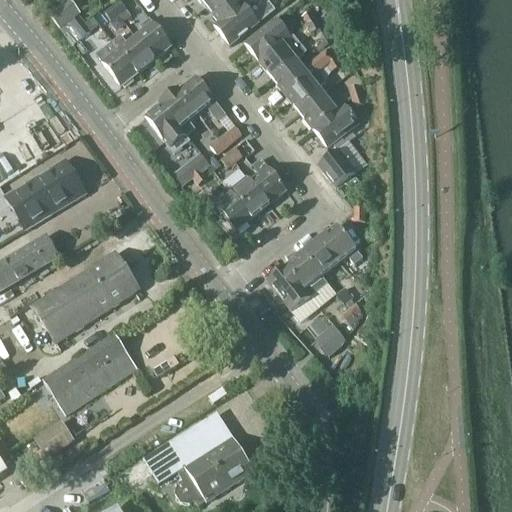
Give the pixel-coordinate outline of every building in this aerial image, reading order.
[(197,0),(206,10),(218,0),(197,0)] [(218,0),(206,10),(218,26),(243,7),(237,0),(218,0)] [(120,4),(112,10),(118,19),(126,13),(120,4)] [(218,26),(213,30),(229,50),(275,14),(269,6),(252,19),(243,7),(218,26)] [(81,17),(73,7),(56,18),(64,28),(69,24),(77,18),(78,17),(79,18),(81,17)] [(110,24),(118,19),(112,10),(104,15),(110,24)] [(301,20),(306,28),(316,23),(311,15),(301,20)] [(76,33),(84,26),(77,18),(69,24),(76,33)] [(171,50),(149,22),(132,35),(155,63),(171,50)] [(276,22),(244,48),(258,65),(290,39),(276,22)] [(320,31),(316,23),(306,28),(311,37),(313,35),(320,31)] [(60,31),(73,47),(81,41),(76,33),(69,24),(64,28),(60,31)] [(84,26),(76,33),(81,41),(90,34),(84,26)] [(137,77),(155,63),(132,35),(115,49),(137,77)] [(290,39),(258,65),(271,81),(295,62),(286,50),(294,44),(290,39)] [(115,49),(99,62),(102,66),(101,66),(120,90),(137,77),(115,49)] [(322,58),(323,58),(327,66),(336,61),(332,52),(322,58)] [(271,81),(286,100),(327,66),(323,58),(311,68),(313,70),(306,75),(295,62),(271,81)] [(341,69),(336,61),(327,66),(332,74),(341,69)] [(331,91),(318,74),(286,100),(299,116),(323,97),(331,91)] [(196,81),(179,94),(198,118),(207,110),(218,125),(226,118),(196,81)] [(348,91),(351,100),(361,96),(358,87),(348,91)] [(179,94),(177,91),(159,106),(161,108),(186,139),(195,132),(189,125),(198,118),(179,94)] [(361,96),(351,100),(354,109),(364,106),(361,96)] [(334,110),(323,97),(299,116),(313,133),(344,108),(342,104),(334,110)] [(145,121),(170,153),(186,139),(161,108),(145,121)] [(359,126),(344,108),(313,133),(327,152),(359,126)] [(234,130),(217,143),(224,152),(241,139),(234,130)] [(224,152),(217,143),(210,149),(216,158),(224,152)] [(236,151),(228,157),(235,166),(242,160),(236,151)] [(356,176),(337,153),(318,169),(344,202),(361,188),(353,179),(356,176)] [(235,166),(228,157),(220,163),(227,172),(235,166)] [(203,161),(195,167),(207,182),(215,175),(203,161)] [(270,208),(287,195),(262,162),(253,169),(259,177),(251,184),(270,208)] [(22,178),(0,191),(26,234),(85,198),(64,164),(27,186),(22,178)] [(195,167),(187,174),(199,189),(207,182),(195,167)] [(270,208),(251,184),(234,197),(252,221),(270,208)] [(252,221),(234,197),(226,203),(223,199),(213,207),(235,235),(252,221)] [(354,205),(354,215),(364,215),(364,206),(354,205)] [(364,225),(364,215),(354,215),(354,225),(364,225)] [(337,228),(320,242),(339,266),(348,259),(354,267),(363,260),(337,228)] [(59,260),(47,240),(7,264),(19,284),(59,260)] [(320,242),(303,255),(322,280),(339,266),(320,242)] [(303,255),(285,269),(318,309),(335,297),(322,280),(303,255)] [(115,257),(33,310),(56,347),(139,294),(115,257)] [(0,295),(19,284),(7,264),(0,268),(0,295)] [(285,269),(267,284),(300,324),(318,309),(285,269)] [(366,300),(346,275),(340,280),(360,305),(366,300)] [(353,305),(345,311),(352,319),(360,313),(353,305)] [(352,319),(345,311),(338,317),(345,325),(352,319)] [(357,326),(352,319),(345,325),(352,334),(357,326)] [(338,334),(320,349),(327,358),(340,349),(344,342),(338,334)] [(114,338),(43,384),(66,418),(136,372),(114,338)] [(61,424),(34,442),(47,462),(74,444),(61,424)] [(201,462),(184,472),(206,506),(253,475),(252,473),(253,469),(249,463),(245,463),(232,442),(222,448),(215,438),(194,452),(201,462)] [(159,485),(178,473),(160,445),(142,458),(159,485)] [(0,480),(8,475),(0,462),(0,480)]
